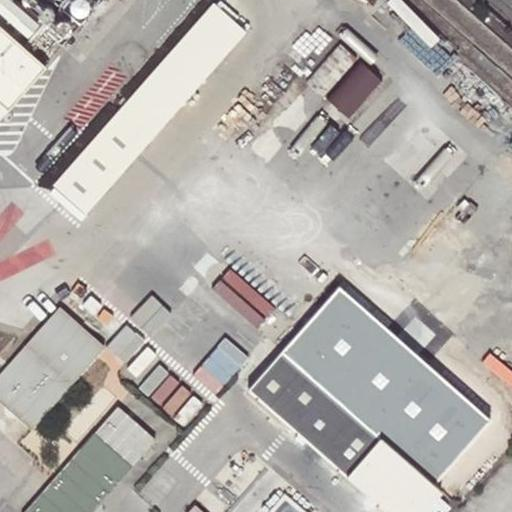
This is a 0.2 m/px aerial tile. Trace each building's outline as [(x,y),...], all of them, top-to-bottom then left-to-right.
[(0,0),(0,12),(23,33),(35,20),(12,0),(0,0)] [(85,218),(256,22),(230,0),(216,0),(52,188),(85,218)] [(0,120),(46,67),(0,26),(0,120)] [(305,83),(344,117),(360,99),(380,117),(398,96),(338,45),(305,83)] [(178,279),(144,316),(222,387),(255,350),(178,279)] [(0,375),(0,401),(32,430),(105,348),(60,308),(0,375)] [(247,387),(345,474),(379,436),(281,349),(247,387)] [(95,511),(158,441),(120,407),(26,511),(95,511)] [(345,474),(388,511),(418,511),(439,489),(379,436),(345,474)] [(203,511),(201,510),(192,502),(183,511),(203,511)]
